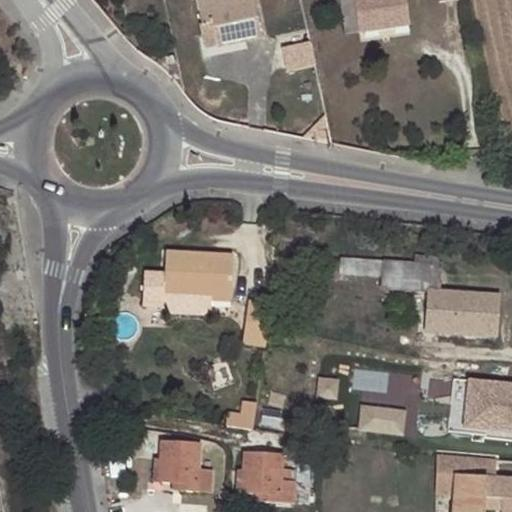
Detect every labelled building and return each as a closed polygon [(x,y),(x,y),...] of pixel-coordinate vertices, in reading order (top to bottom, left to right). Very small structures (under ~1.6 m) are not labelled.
[(212,22),(215,37),(242,31),(245,40),(262,37),(253,0),(226,6),(224,0),(195,0),(201,24),(212,22)] [(339,0),(345,34),(382,28),(381,21),(408,17),(404,0),(339,0)] [(381,21),(382,28),(409,24),(408,17),(381,21)] [(212,22),(201,24),(204,39),(215,37),(212,22)] [(242,31),(215,37),(216,46),(245,40),(242,31)] [(282,49),(287,73),(316,67),(310,42),(282,49)] [(162,293),(200,296),(229,297),(231,255),(164,251),(162,281),(162,293)] [(426,290),(425,315),(434,316),(432,334),(494,338),(497,294),(437,290),(440,264),(434,265),(435,256),(427,255),(426,265),(339,257),(338,273),(379,276),(378,287),(426,290)] [(162,293),(162,281),(143,280),(141,302),(161,303),(162,293)] [(200,296),(162,293),(161,303),(160,311),(199,313),(199,301),(200,296)] [(263,347),(268,305),(246,302),(240,344),(263,347)] [(434,316),(425,315),(423,333),(432,334),(434,316)] [(419,433),(425,374),(357,367),(355,386),(370,388),(366,428),(419,433)] [(511,433),(511,379),(462,376),(457,429),(511,433)] [(95,383),(97,396),(109,395),(107,382),(103,382),(95,383)] [(227,415),(225,428),(251,432),(255,404),(243,402),(241,417),(227,415)] [(158,442),(158,459),(157,482),(171,483),(181,483),(180,491),(210,492),(211,471),(197,470),(199,445),(158,442)] [(242,452),(241,471),(239,494),(254,494),(263,495),(263,502),(293,504),(295,481),(281,481),(282,455),(242,452)] [(495,465),(435,456),(434,495),(451,496),(449,511),(479,511),(480,508),(500,510),(500,511),(511,511),(511,478),(494,477),(495,465)] [(465,458),(435,456),(495,465),(495,460),(465,458)] [(309,483),(295,481),(293,504),(308,506),(309,483)] [(170,490),(180,491),(181,483),(171,483),(170,490)] [(263,495),(254,494),(253,502),(263,502),(263,495)]
